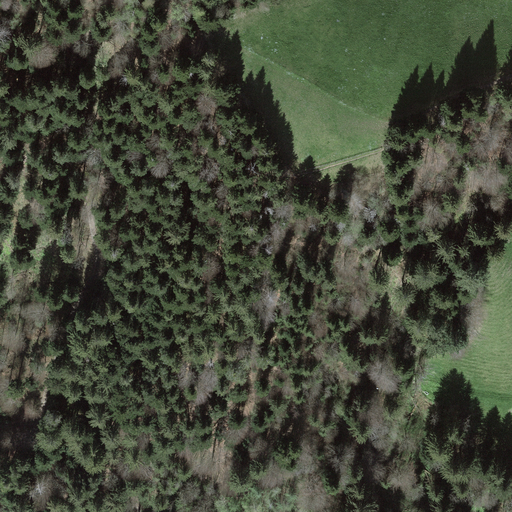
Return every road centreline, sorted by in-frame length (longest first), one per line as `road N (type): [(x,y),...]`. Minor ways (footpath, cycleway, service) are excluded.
road 1 (track): [(0,484),(28,445),(95,263),(90,213),(76,185),(32,161),(0,158)]
road 2 (track): [(511,395),(425,375),(401,385),(385,408),(370,465),(372,511)]
road 3 (track): [(149,511),(97,501),(18,508),(0,496)]
